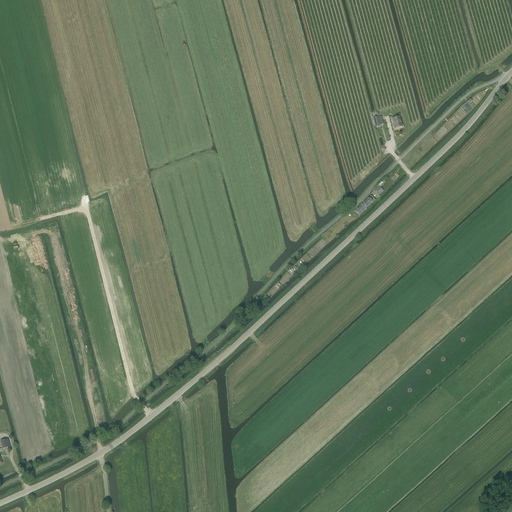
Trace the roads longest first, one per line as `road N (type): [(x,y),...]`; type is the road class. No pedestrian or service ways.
road 1 (unclassified): [(0,503),(102,452),(225,354),(456,139),(505,79)]
road 2 (unclassified): [(0,487),(107,435),(220,338),(299,251),(462,99),(505,79)]
